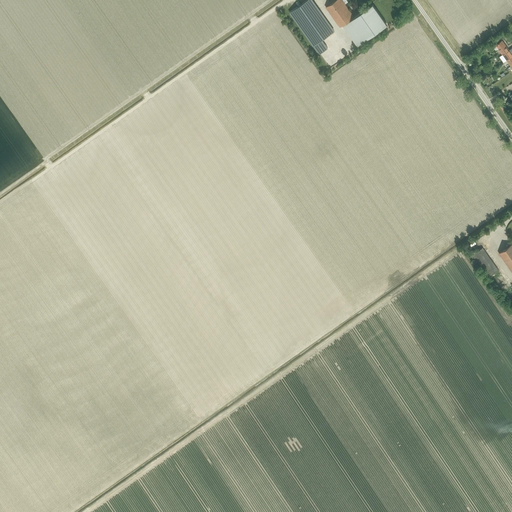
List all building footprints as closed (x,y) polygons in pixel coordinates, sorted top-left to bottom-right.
[(311,0),(305,0),(302,2),(303,3),(301,5),(298,1),(296,3),(298,7),(297,6),(290,11),(291,12),(290,13),(319,54),(327,48),(321,40),(334,31),(311,0)] [(339,27),(354,17),(341,0),(336,0),(326,7),(339,27)] [(372,5),(350,20),(365,41),(386,26),(372,5)] [(509,50),(505,44),(502,40),(496,45),(498,49),(503,55),(509,50)] [(511,56),(511,54),(511,53),(511,47),(511,48),(509,50),(503,55),(507,61),(511,56)] [(511,272),(511,244),(499,254),(511,272)] [(487,278),(499,270),(483,248),(471,256),(487,278)]
